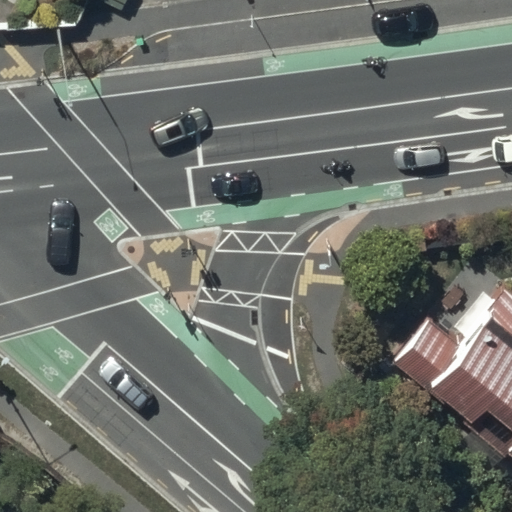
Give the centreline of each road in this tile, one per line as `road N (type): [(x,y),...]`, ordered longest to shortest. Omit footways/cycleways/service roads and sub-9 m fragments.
road 1 (secondary): [(316,125),(284,167),(241,273),(227,342),(221,449)]
road 2 (secondary): [(316,125),(0,167)]
road 3 (unclassified): [(0,262),(221,449)]
road 4 (secondary): [(511,95),(316,125)]
